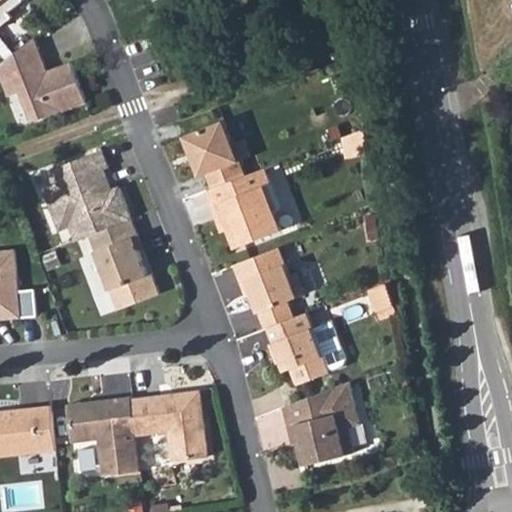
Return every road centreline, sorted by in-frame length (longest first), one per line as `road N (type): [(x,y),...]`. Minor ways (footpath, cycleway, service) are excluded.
road 1 (tertiary): [(507,503),(415,0)]
road 2 (residential): [(82,0),(214,325)]
road 3 (residential): [(214,325),(168,338),(0,355)]
road 4 (residential): [(263,511),(214,325)]
